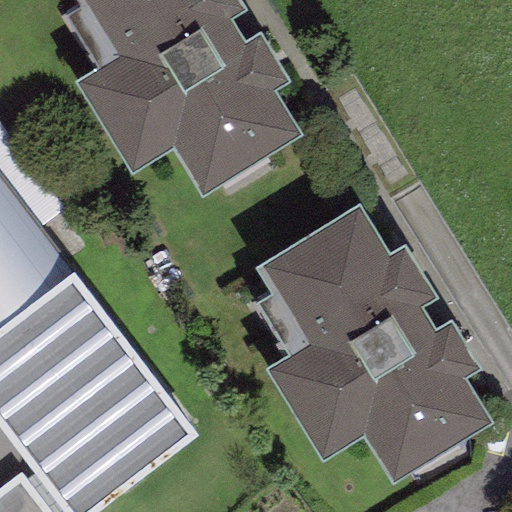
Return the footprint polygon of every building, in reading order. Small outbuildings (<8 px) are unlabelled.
[(74,0),(82,12),(64,23),(97,76),(75,89),(133,183),(173,158),(201,203),(299,142),(272,98),(290,88),(261,41),(244,52),(230,29),(246,19),(234,0),(74,0)] [(0,129),(0,178),(38,228),(61,210),(0,129)] [(0,440),(55,511),(112,511),(197,448),(72,285),(78,280),(38,228),(0,178),(0,440)] [(359,213),(256,276),(272,301),(254,313),(287,365),(266,378),(324,472),(364,447),(391,492),(490,432),(463,388),(480,377),(451,331),(434,341),(420,318),(436,308),(404,256),(390,264),(359,213)] [(0,511),(46,511),(19,476),(0,491),(0,511)]
